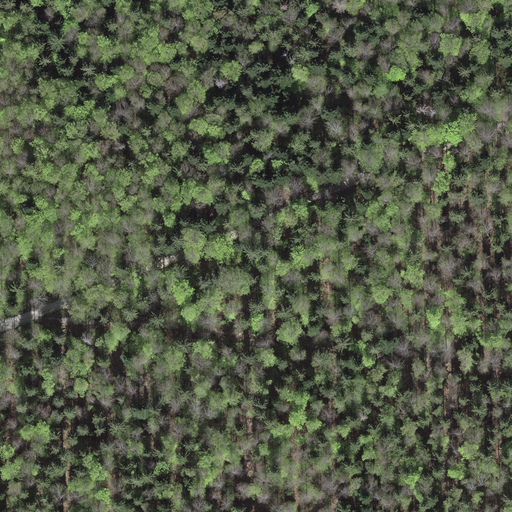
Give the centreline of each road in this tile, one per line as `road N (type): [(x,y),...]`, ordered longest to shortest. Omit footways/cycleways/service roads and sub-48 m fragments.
road 1 (track): [(511,122),(0,325)]
road 2 (track): [(5,323),(511,371)]
